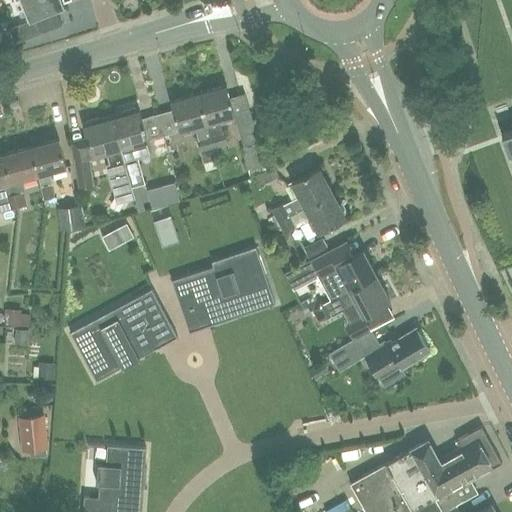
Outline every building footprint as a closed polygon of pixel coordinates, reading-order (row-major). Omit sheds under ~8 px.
[(19,0),(27,20),(9,28),(15,44),(43,33),(37,18),(65,7),(62,0),(19,0)] [(199,93),(217,159),(228,156),(225,144),(227,144),(224,131),(222,131),(219,120),(235,115),(226,86),(199,93)] [(171,101),(179,131),(195,127),(199,139),(197,139),(204,163),(217,159),(199,93),(171,101)] [(113,118),(132,187),(144,184),(136,157),(151,153),(148,141),(149,141),(140,110),(137,111),(136,109),(133,108),(123,111),(122,113),(123,115),(113,118)] [(132,187),(113,118),(101,122),(100,119),(97,118),(87,121),(86,124),(87,126),(84,126),(93,157),(105,153),(108,164),(105,165),(114,196),(133,191),(132,187)] [(237,123),(244,147),(258,143),(259,143),(258,137),(252,119),(237,123)] [(511,130),(502,134),(509,153),(511,151),(511,130)] [(40,175),(43,186),(50,184),(52,183),(49,172),(67,167),(60,140),(32,148),(40,175)] [(248,169),(264,165),(258,143),(244,147),(242,148),(248,169)] [(20,180),(40,175),(32,148),(4,156),(15,194),(22,191),(23,191),(20,180)] [(7,210),(19,207),(15,194),(4,156),(0,156),(0,198),(4,198),(7,210)] [(78,188),(93,186),(88,156),(73,158),(78,188)] [(266,169),(253,176),(259,185),(278,176),(273,166),(266,169)] [(290,215),(305,207),(332,193),(318,167),(291,181),(299,195),(284,203),(283,202),(270,208),(278,222),(290,215)] [(68,172),(53,179),(61,197),(76,190),(68,172)] [(43,186),(46,199),(54,197),(50,184),(43,186)] [(15,194),(19,207),(21,206),(26,205),(22,191),(15,194)] [(305,207),(290,215),(296,227),(311,219),(318,232),(345,218),(332,193),(305,207)] [(162,247),(180,241),(171,215),(153,221),(162,247)] [(290,215),(278,222),(284,234),(296,227),(290,215)] [(133,236),(126,223),(114,230),(121,243),(133,236)] [(309,260),(327,251),(320,237),(303,247),(309,260)] [(173,280),(171,280),(181,309),(204,302),(212,325),(232,318),(229,308),(272,294),(256,246),(254,247),(256,252),(242,256),(244,261),(230,265),(231,270),(217,275),(216,270),(175,284),(173,280)] [(335,265),(342,277),(323,287),(330,300),(338,296),(376,276),(362,250),(335,265)] [(327,251),(309,260),(285,273),(291,284),(333,262),(327,251)] [(355,303),(362,316),(390,302),(376,276),(338,296),(330,300),(313,309),(319,321),(331,315),(332,316),(355,303)] [(152,288),(151,289),(153,293),(115,314),(117,318),(89,333),(87,328),(74,335),(72,331),(70,331),(96,380),(109,373),(106,369),(119,362),(122,369),(124,368),(118,357),(133,349),(139,360),(141,359),(139,355),(156,346),(145,327),(167,316),(152,288)] [(364,318),(346,328),(352,340),(354,339),(370,330),(364,318)] [(429,351),(415,328),(391,343),(389,341),(364,356),(375,375),(397,362),(401,368),(429,351)] [(352,340),(329,354),(339,371),(364,356),(354,339),(352,340)] [(47,456),(46,448),(48,448),(44,414),(18,417),(22,450),(29,450),(30,457),(47,456)] [(445,511),(457,506),(456,504),(462,501),(456,489),(465,484),(463,481),(488,468),(499,463),(479,428),(469,433),(468,432),(455,439),(459,447),(437,459),(426,439),(349,481),(366,511),(445,511)] [(137,511),(125,510),(127,487),(146,489),(148,468),(146,468),(148,448),(117,446),(117,448),(118,448),(116,465),(99,463),(98,465),(106,466),(105,483),(97,483),(97,485),(99,485),(97,507),(87,506),(86,511),(137,511)] [(496,511),(491,501),(472,511),(496,511)]
